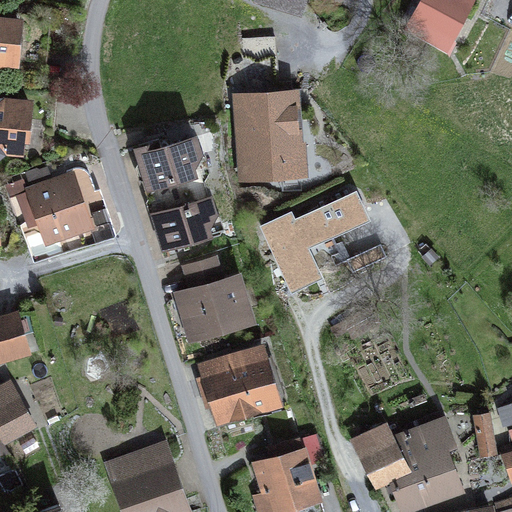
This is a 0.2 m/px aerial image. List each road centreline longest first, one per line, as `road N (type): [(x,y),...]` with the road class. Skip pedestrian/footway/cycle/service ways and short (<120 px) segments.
road 1 (residential): [(218,511),(93,104),(92,38),(101,0)]
road 2 (motorway): [(0,137),(511,236)]
